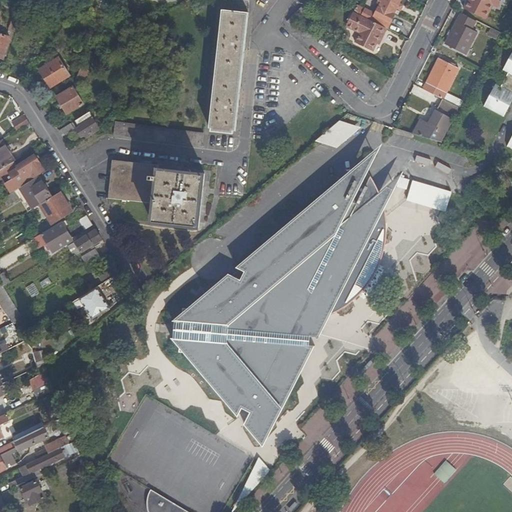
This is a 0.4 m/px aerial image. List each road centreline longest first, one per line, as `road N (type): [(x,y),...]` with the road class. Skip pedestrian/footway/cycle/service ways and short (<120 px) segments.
road 1 (tertiary): [(268,511),(511,243)]
road 2 (residential): [(264,28),(357,107),(376,112),(441,0)]
road 3 (residential): [(225,158),(115,147),(73,173)]
road 4 (residential): [(264,28),(251,49),(236,155),(225,158)]
road 5 (residential): [(0,83),(21,89),(73,173)]
